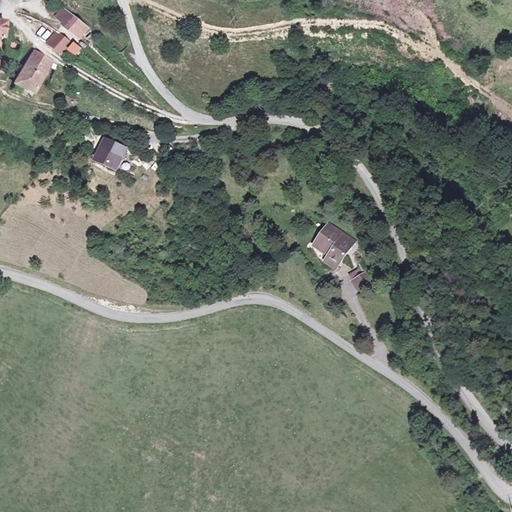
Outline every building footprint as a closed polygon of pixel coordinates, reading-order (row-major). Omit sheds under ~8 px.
[(67,14),(74,4),(67,0),(64,0),(59,9),(67,14)] [(93,16),(74,4),(67,14),(67,15),(86,27),(93,16)] [(7,25),(0,24),(0,50),(8,58),(19,60),(19,45),(8,44),(8,45),(6,45),(7,25)] [(91,40),(67,25),(59,38),(77,49),(81,43),(88,47),(91,40)] [(55,70),(33,59),(22,85),(40,95),(55,70)] [(132,148),(108,138),(97,163),(121,174),(132,148)] [(357,243),(329,228),(316,252),(327,258),(322,267),(339,276),(357,243)] [(360,266),(348,273),(360,293),(371,286),(360,266)]
